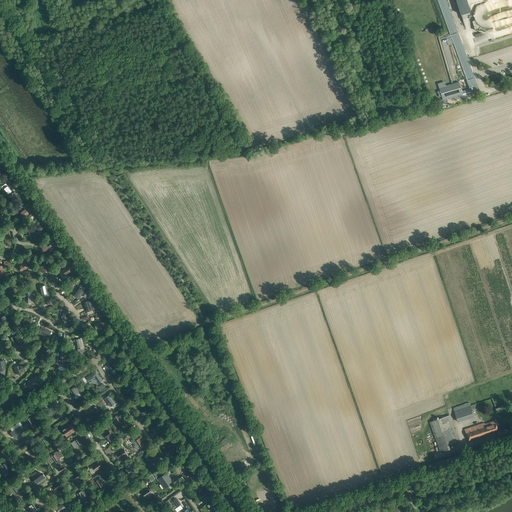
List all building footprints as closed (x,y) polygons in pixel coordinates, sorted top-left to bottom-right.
[(474,76),(468,59),(445,0),(437,0),(450,34),(445,36),(440,37),(453,83),(446,85),(439,87),(441,95),(443,99),(448,97),(449,99),(479,90),(474,76)] [(469,5),(467,0),(456,0),(463,19),(462,19),(463,20),(469,18),(469,17),(472,16),(469,5)] [(5,183),(1,187),(2,189),(8,196),(10,199),(16,194),(14,191),(13,192),(8,185),(7,185),(5,183)] [(32,221),(36,218),(32,212),(28,215),(32,221)] [(37,226),(33,230),(36,235),(37,234),(40,238),(46,233),(44,229),(40,224),(37,226)] [(48,242),(40,248),(44,253),(51,247),(48,242)] [(67,267),(61,270),(63,274),(64,275),(64,276),(70,272),(67,267)] [(8,296),(14,294),(12,286),(6,287),(8,296)] [(76,291),(74,295),(79,298),(81,295),(84,290),(79,287),(76,291)] [(24,293),(21,293),(21,298),(24,298),(24,303),(30,303),(30,291),(24,291),(24,293)] [(92,309),(89,300),(84,302),(86,311),(92,309)] [(72,317),(68,316),(69,312),(63,312),(61,321),(68,321),(67,324),(71,324),(72,317)] [(0,318),(5,326),(10,322),(5,315),(0,318)] [(101,322),(96,323),(97,329),(102,328),(102,327),(104,326),(104,330),(108,330),(107,322),(102,323),(101,322)] [(39,336),(40,333),(49,337),(51,331),(42,328),(41,328),(38,327),(35,335),(39,336)] [(23,341),(19,334),(13,337),(17,344),(23,341)] [(84,352),(85,350),(82,338),(76,339),(79,352),(80,352),(84,352)] [(114,360),(105,366),(109,372),(111,371),(113,373),(116,372),(114,369),(118,366),(114,360)] [(19,365),(14,367),(16,373),(21,371),(22,372),(25,370),(23,364),(19,365)] [(89,381),(91,379),(97,380),(99,382),(102,380),(96,371),(87,377),(89,381)] [(29,380),(28,381),(31,386),(32,385),(41,380),(38,374),(29,379),(29,380)] [(13,388),(16,383),(9,379),(7,383),(13,388)] [(81,383),(78,385),(83,393),(86,391),(81,383)] [(133,384),(125,390),(130,397),(138,391),(133,384)] [(76,385),(69,390),(73,397),(74,396),(79,393),(80,392),(76,385)] [(14,397),(11,391),(5,395),(8,400),(14,397)] [(110,395),(104,398),(106,401),(110,406),(115,403),(110,395)] [(55,399),(49,404),(53,411),(58,407),(60,406),(55,399)] [(150,410),(147,405),(140,409),(144,415),(150,410)] [(95,423),(101,419),(95,409),(89,413),(95,423)] [(123,420),(118,414),(113,418),(118,424),(123,420)] [(458,440),(449,414),(429,421),(440,452),(450,449),(448,444),(458,440)] [(34,422),(31,416),(26,420),(29,425),(34,422)] [(484,423),(465,429),(469,441),(499,431),(495,420),(485,424),(484,423)] [(20,422),(11,428),(13,431),(11,432),(15,438),(23,432),(21,428),(23,426),(20,422)] [(69,426),(62,431),(66,437),(75,431),(72,427),(72,426),(72,425),(71,424),(70,424),(69,425),(69,426)] [(160,425),(154,428),(158,434),(164,430),(163,429),(161,426),(160,425)] [(109,430),(103,434),(107,439),(109,443),(115,439),(112,435),(109,430)] [(46,438),(44,440),(47,445),(51,442),(53,445),(56,443),(54,440),(56,439),(52,434),(51,435),(50,433),(46,435),(48,437),(46,438)] [(79,437),(71,443),(75,448),(83,443),(79,437)] [(135,438),(131,440),(134,444),(134,443),(135,445),(134,446),(136,449),(139,448),(144,444),(139,438),(138,439),(135,438)] [(169,447),(168,448),(171,453),(172,452),(174,455),(178,451),(181,450),(174,441),(172,442),(173,444),(168,447),(169,447)] [(33,443),(27,447),(31,452),(32,452),(35,457),(40,454),(37,450),(38,450),(37,448),(38,448),(34,442),(33,443)] [(124,449),(117,454),(119,457),(118,459),(120,462),(122,461),(129,456),(124,449)] [(59,450),(51,455),(55,462),(59,459),(60,459),(59,458),(63,455),(61,452),(61,453),(59,450)] [(155,461),(149,452),(143,456),(150,465),(155,461)] [(134,460),(126,466),(128,469),(131,474),(137,469),(134,464),(136,463),(134,460)] [(2,465),(0,466),(0,468),(3,474),(10,469),(11,467),(7,461),(6,461),(2,464),(2,465)] [(102,467),(99,462),(92,466),(95,472),(102,467)] [(195,474),(192,469),(185,473),(189,479),(195,474)] [(163,471),(156,477),(158,480),(160,479),(162,482),(165,487),(172,482),(166,474),(165,475),(163,471)] [(36,472),(31,475),(37,484),(46,478),(43,474),(39,477),(36,472)] [(82,477),(79,472),(72,476),(76,481),(82,477)] [(98,479),(94,482),(98,489),(103,485),(102,485),(105,483),(101,477),(98,479)] [(62,487),(59,482),(52,486),(56,491),(62,487)] [(17,483),(8,488),(14,496),(21,490),(17,483)] [(152,493),(148,488),(142,493),(145,498),(152,493)] [(88,497),(83,489),(76,494),(81,501),(82,500),(83,500),(83,501),(88,497)] [(205,490),(200,494),(203,499),(209,496),(205,490)] [(176,498),(171,501),(173,504),(174,505),(173,506),(174,509),(176,508),(181,504),(176,498)] [(32,511),(33,511),(40,507),(35,500),(30,504),(32,507),(30,508),(32,511)] [(172,511),(174,511),(176,511),(174,509),(173,506),(168,500),(165,502),(172,511)] [(57,511),(58,511),(64,511),(62,509),(67,506),(65,502),(55,508),(57,511)]
